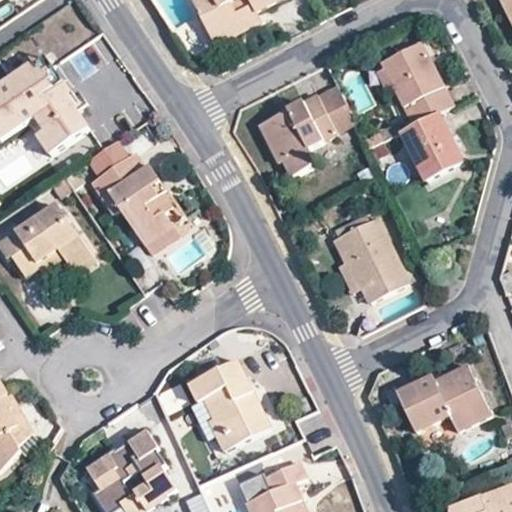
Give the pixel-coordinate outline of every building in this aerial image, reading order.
[(287,0),(190,0),(211,39),(258,15),(287,0)] [(511,0),(500,0),(511,22),(511,0)] [(258,15),(211,39),(216,52),(264,27),(258,15)] [(394,88),(414,128),(440,115),(455,107),(423,45),(383,66),(386,71),(394,88)] [(39,74),(34,66),(0,88),(0,136),(3,141),(30,123),(36,119),(44,131),(38,135),(49,153),(88,127),(67,97),(63,100),(57,90),(65,85),(52,66),(39,74)] [(384,92),(394,88),(386,71),(376,75),(384,92)] [(57,90),(63,100),(67,97),(71,95),(65,85),(57,90)] [(339,88),(319,98),(339,137),(359,127),(339,88)] [(339,137),(319,98),(260,129),(280,166),(284,165),(291,180),(317,166),(311,152),(339,137)] [(402,135),(427,185),(465,165),(440,115),(414,128),(403,134),(402,135)] [(30,123),(38,135),(44,131),(36,119),(30,123)] [(382,133),(386,142),(402,135),(403,134),(399,124),(382,133)] [(103,179),(93,186),(115,218),(123,213),(146,247),(174,229),(167,216),(175,210),(167,196),(160,200),(154,192),(163,187),(150,168),(147,170),(137,155),(129,160),(118,144),(91,162),(103,179)] [(65,180),(72,191),(84,183),(77,172),(65,180)] [(154,192),(160,200),(167,196),(168,194),(163,187),(154,192)] [(94,258),(61,208),(0,247),(0,249),(9,263),(14,260),(26,279),(41,269),(62,255),(66,262),(73,272),(94,258)] [(411,285),(379,220),(371,224),(367,216),(336,232),(340,240),(365,290),(373,305),(411,285)] [(174,229),(146,247),(154,259),(182,241),(174,229)] [(353,297),(365,290),(340,240),(334,243),(345,266),(339,268),(353,297)] [(431,261),(440,280),(457,273),(447,254),(431,261)] [(62,255),(41,269),(46,276),(66,262),(62,255)] [(94,258),(73,272),(78,280),(99,265),(94,258)] [(176,305),(185,299),(180,292),(171,298),(176,305)] [(193,404),(217,452),(273,425),(240,359),(191,383),(200,400),(193,404)] [(399,395),(418,434),(452,419),(459,433),(493,417),(470,368),(437,384),(434,378),(399,395)] [(12,398),(3,381),(0,382),(0,473),(22,454),(20,450),(34,437),(19,410),(13,413),(6,402),(12,398)] [(6,402),(13,413),(19,410),(12,398),(6,402)] [(94,493),(106,511),(109,511),(121,504),(126,511),(143,511),(178,490),(163,467),(165,466),(156,451),(159,449),(147,430),(131,441),(135,447),(119,456),(115,450),(115,449),(85,468),(99,489),(94,493)] [(115,450),(119,456),(135,447),(131,441),(115,450)] [(248,506),(251,511),(295,511),(294,507),(303,503),(295,485),(307,480),(300,465),(265,481),(271,496),(248,506)] [(511,511),(511,489),(452,511),(511,511)] [(294,507),(295,511),(306,511),(303,503),(294,507)]
